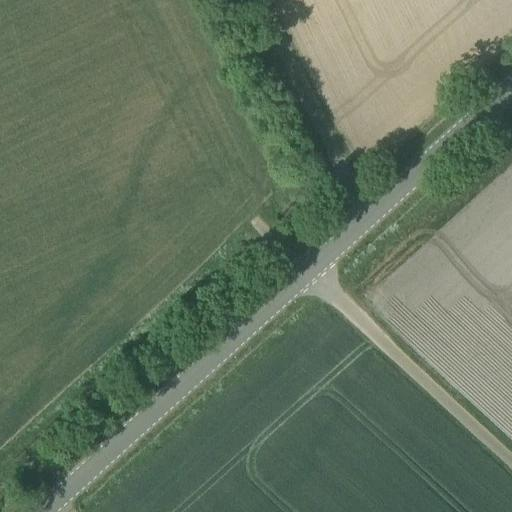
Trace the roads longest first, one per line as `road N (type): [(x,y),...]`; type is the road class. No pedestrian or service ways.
road 1 (tertiary): [(308,273),(41,511)]
road 2 (unclassified): [(308,273),(511,461)]
road 3 (tertiary): [(511,89),(308,273)]
